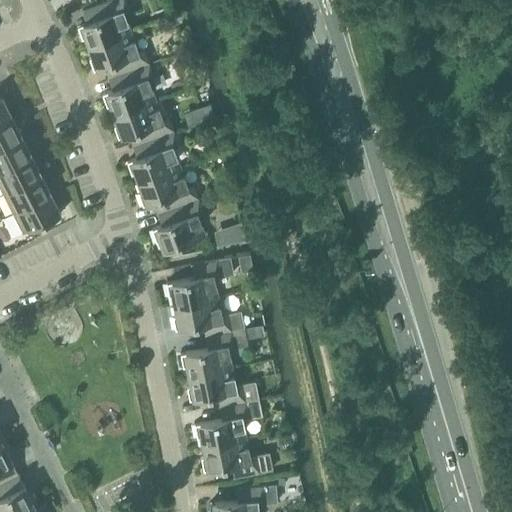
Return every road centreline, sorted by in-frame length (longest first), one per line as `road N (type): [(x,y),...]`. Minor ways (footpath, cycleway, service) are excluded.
road 1 (tertiary): [(468,511),(398,263),(306,0)]
road 2 (residential): [(125,241),(182,511)]
road 3 (residential): [(41,31),(125,241)]
road 4 (residential): [(78,511),(0,355)]
road 5 (residential): [(0,301),(125,241)]
